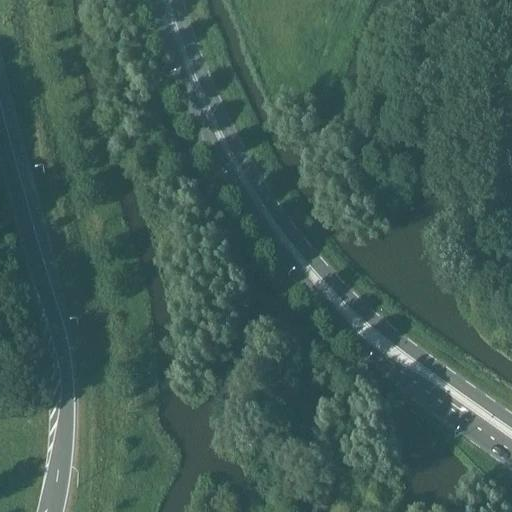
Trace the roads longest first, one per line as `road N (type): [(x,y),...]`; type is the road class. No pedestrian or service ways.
road 1 (tertiary): [(155,0),(186,93),(275,247),(354,340),(511,463)]
road 2 (tertiary): [(511,422),(410,351),(296,241),(229,134),(176,0)]
road 3 (motorway): [(52,511),(67,439),(66,363),(0,124)]
